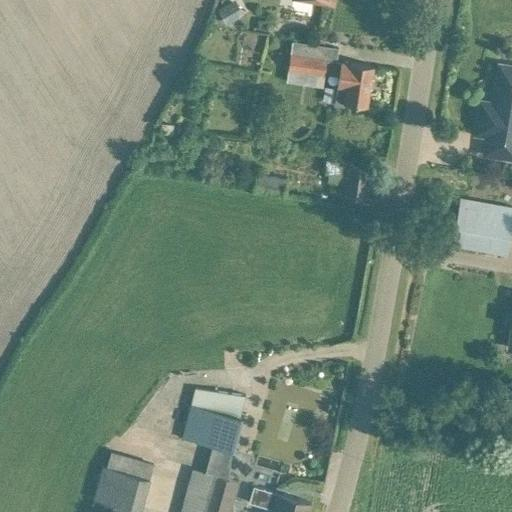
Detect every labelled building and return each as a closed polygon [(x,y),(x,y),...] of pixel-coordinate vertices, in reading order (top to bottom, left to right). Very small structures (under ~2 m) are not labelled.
[(292,41),(288,69),(324,74),(326,61),(338,61),(340,48),(292,41)] [(343,105),(344,102),(367,106),(373,65),(350,62),(341,61),(337,85),(334,104),(343,105)] [(511,65),(499,64),(493,102),(481,100),(475,133),(487,135),(484,154),(511,158),(511,65)] [(371,164),(351,162),(326,159),(324,172),(328,173),(327,182),(345,184),(344,193),(366,196),(371,164)] [(253,191),(283,196),(286,177),(256,172),(253,191)] [(511,226),(511,207),(460,198),(452,242),(507,253),(511,226)] [(245,394),(194,389),(182,438),(230,450),(245,394)] [(102,465),(93,499),(99,501),(139,511),(140,511),(150,477),(153,463),(110,452),(107,466),(102,465)] [(200,511),(201,511),(211,474),(192,469),(179,511),(200,511)] [(202,511),(226,511),(237,477),(212,470),(211,474),(201,511),(202,511)] [(278,492),(278,494),(254,486),(249,501),(273,509),(272,511),(308,511),(311,502),(278,492)]
